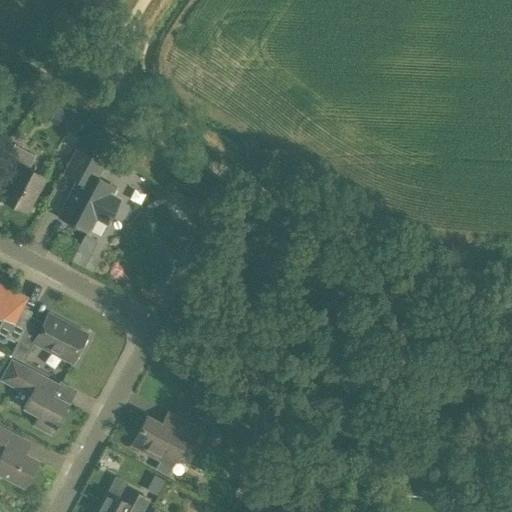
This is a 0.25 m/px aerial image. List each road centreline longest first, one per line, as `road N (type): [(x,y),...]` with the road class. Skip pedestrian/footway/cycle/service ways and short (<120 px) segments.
road 1 (track): [(0,48),(511,313)]
road 2 (residential): [(62,511),(158,333),(0,247)]
road 3 (track): [(155,0),(123,45),(121,112)]
